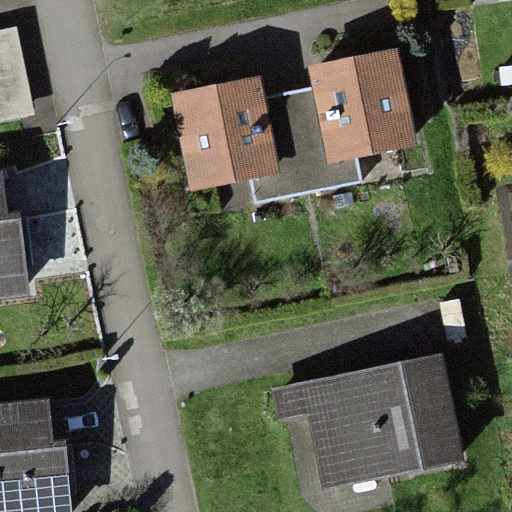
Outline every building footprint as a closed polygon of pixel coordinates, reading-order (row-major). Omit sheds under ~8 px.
[(390,43),(308,60),(326,142),(408,124),(390,43)] [(251,69),(172,86),(192,179),(271,162),(251,69)] [(7,169),(0,169),(0,285),(22,283),(7,169)] [(442,361),(307,388),(327,488),(463,460),(442,361)] [(60,511),(45,399),(0,405),(0,511),(60,511)]
